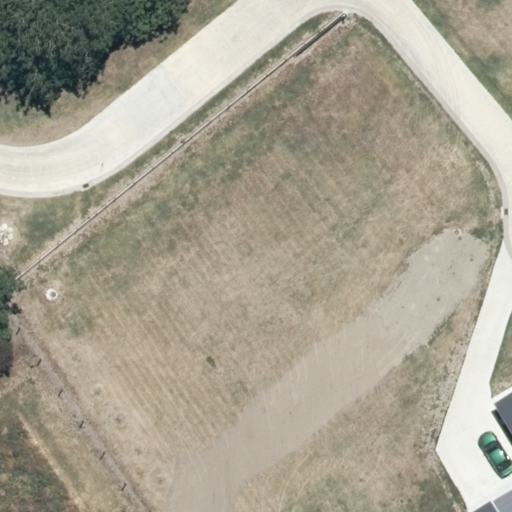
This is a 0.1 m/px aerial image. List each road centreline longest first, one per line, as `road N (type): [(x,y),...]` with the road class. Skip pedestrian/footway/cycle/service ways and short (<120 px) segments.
road 1 (residential): [(0,167),(41,169),(91,151),(279,0)]
road 2 (residential): [(383,0),(511,153)]
